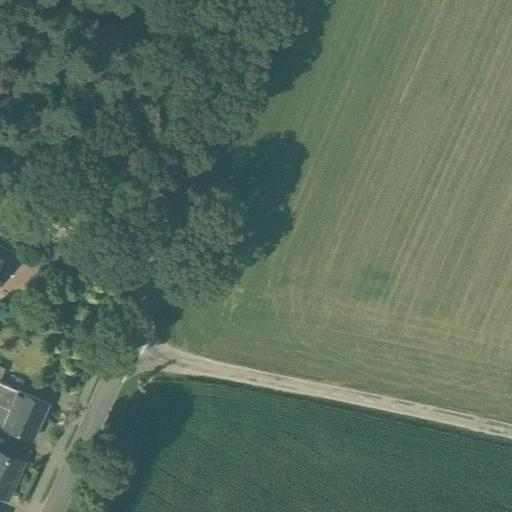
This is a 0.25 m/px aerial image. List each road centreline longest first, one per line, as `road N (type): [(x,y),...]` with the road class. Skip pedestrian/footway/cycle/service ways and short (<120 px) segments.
road 1 (residential): [(127,348),(511,432)]
road 2 (secondary): [(159,275),(281,0)]
road 3 (secondary): [(52,511),(127,348)]
road 4 (unclassified): [(0,202),(159,275)]
